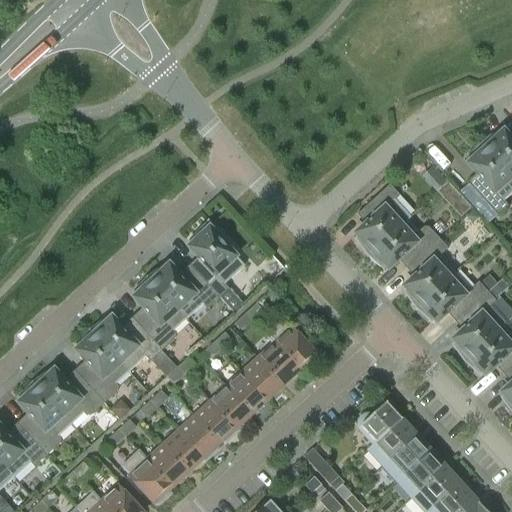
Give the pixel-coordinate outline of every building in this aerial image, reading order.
[(488,139),(481,145),(500,166),(511,179),(511,142),(503,133),(498,138),(495,134),(488,139)] [(511,193),(511,179),(481,145),(470,157),(473,161),(467,165),(482,181),(472,190),(497,217),(506,209),(501,203),(511,193)] [(399,197),(389,186),(361,212),(362,213),(363,212),(371,221),(355,235),(360,241),(357,244),(367,257),(406,222),(409,219),(394,202),(399,197)] [(222,238),(208,222),(202,228),(190,241),(193,244),(189,248),(203,264),(194,272),(219,299),(229,290),(224,285),(243,267),(219,241),(222,238)] [(417,234),(406,222),(367,257),(380,269),(383,266),(388,271),(403,256),(411,265),(438,240),(428,229),(423,229),(417,234)] [(447,250),(438,240),(411,265),(419,274),(404,288),(409,294),(405,297),(415,310),(454,275),(438,259),(447,250)] [(160,268),(147,278),(185,321),(202,305),(207,310),(219,299),(194,272),(186,279),(184,276),(179,276),(178,277),(169,267),(164,271),(160,268)] [(469,292),(454,275),(415,310),(428,322),(432,319),(436,324),(452,309),(460,318),(487,294),(477,284),(469,292)] [(185,321),(147,278),(135,291),(138,294),(133,299),(143,309),(142,310),(142,315),(144,318),(137,325),(161,352),(175,339),(176,335),(173,332),(185,321)] [(496,303),(487,294),(460,318),(468,327),(452,341),(457,347),(454,350),(464,364),(502,328),(506,325),(491,308),(496,303)] [(245,315),(252,323),(261,314),(254,306),(245,315)] [(252,323),(245,315),(235,324),(242,331),(252,323)] [(103,321),(89,331),(128,373),(145,358),(150,363),(161,352),(137,325),(129,332),(126,329),(121,329),(120,330),(111,319),(106,324),(103,321)] [(293,327),(292,327),(289,329),(281,321),(264,336),(272,345),(298,373),(303,370),(304,371),(313,363),(314,362),(315,360),(315,359),(315,358),(314,357),(302,344),(305,341),(306,340),(306,339),(307,338),(307,337),(306,336),(306,335),(299,327),(298,327),(297,326),(296,326),(295,326),(294,326),(293,327)] [(511,338),(502,328),(464,364),(477,375),(480,372),(485,377),(500,363),(509,371),(511,368),(511,338)] [(128,373),(89,331),(78,344),(81,347),(76,352),(85,362),(84,363),(84,367),(87,371),(79,378),(104,405),(118,392),(118,388),(115,385),(128,373)] [(213,344),(220,351),(230,343),(223,335),(213,344)] [(220,351),(213,344),(204,352),(211,360),(220,351)] [(266,351),(257,359),(283,388),(298,373),(272,345),(266,351)] [(257,359),(241,374),(267,402),(283,388),(257,359)] [(177,368),(184,376),(194,367),(187,360),(177,368)] [(184,376),(177,368),(168,377),(175,385),(184,376)] [(511,368),(509,371),(511,375),(511,384),(501,395),(505,400),(502,403),(511,415),(511,368)] [(46,373),(32,384),(70,426),(83,414),(86,417),(90,417),(104,405),(79,378),(71,385),(68,382),(64,382),(63,382),(54,372),(49,376),(46,373)] [(241,374),(225,389),(251,417),(267,402),(241,374)] [(70,426),(32,384),(21,396),(24,399),(18,404),(28,415),(27,416),(26,420),(29,423),(22,430),(46,457),(60,445),(61,440),(58,437),(70,426)] [(225,389),(209,403),(237,433),(249,422),(247,420),(251,417),(225,389)] [(150,402),(157,410),(166,401),(159,393),(150,402)] [(157,410),(150,402),(140,411),(147,418),(157,410)] [(209,403),(193,418),(219,446),(223,443),(225,444),(237,433),(209,403)] [(371,445),(372,446),(373,447),(401,421),(401,422),(386,405),(372,417),(368,416),(364,416),(360,419),(358,422),(357,426),(358,430),(371,445)] [(193,418),(178,432),(205,462),(217,451),(215,450),(219,446),(193,418)] [(367,452),(382,468),(415,437),(401,422),(401,421),(373,447),(372,446),(367,452)] [(118,431),(125,439),(134,430),(127,423),(118,431)] [(0,464),(13,479),(30,463),(34,468),(46,457),(22,430),(14,438),(11,434),(6,434),(5,435),(0,429),(0,464)] [(125,439),(118,431),(108,440),(115,448),(125,439)] [(178,432),(162,447),(187,475),(202,461),(204,463),(205,462),(178,432)] [(430,453),(415,437),(382,468),(396,484),(430,453)] [(162,447),(152,456),(146,461),(146,462),(171,490),(187,475),(162,447)] [(303,458),(329,487),(338,479),(312,450),(303,458)] [(159,504),(160,503),(169,495),(168,493),(171,490),(146,462),(146,461),(138,452),(121,468),(153,503),(154,504),(155,504),(157,505),(159,504)] [(444,469),(430,453),(396,484),(411,500),(444,469)] [(0,490),(13,479),(0,464),(0,500),(1,499),(0,498),(0,490)] [(72,473),(79,481),(88,472),(81,464),(72,473)] [(411,500),(421,511),(429,511),(459,485),(444,469),(411,500)] [(79,481),(72,473),(63,482),(70,489),(79,481)] [(306,485),(314,493),(321,487),(313,479),(306,485)] [(429,511),(461,511),(474,501),(459,485),(429,511)] [(335,493),(344,503),(351,496),(342,486),(335,493)] [(138,511),(117,488),(101,503),(100,504),(107,511),(138,511)] [(40,502),(47,510),(56,501),(49,494),(40,502)] [(78,511),(107,511),(100,504),(101,503),(93,494),(76,509),(78,511)] [(328,509),(335,502),(328,494),(321,501),(328,509)] [(344,503),(352,511),(353,511),(360,506),(351,496),(344,503)] [(461,511),(484,511),(478,505),(478,506),(474,501),(461,511)] [(44,511),(47,510),(40,502),(31,511),(44,511)] [(335,502),(328,509),(330,511),(340,511),(342,510),(335,502)] [(278,511),(270,503),(259,511),(278,511)]
